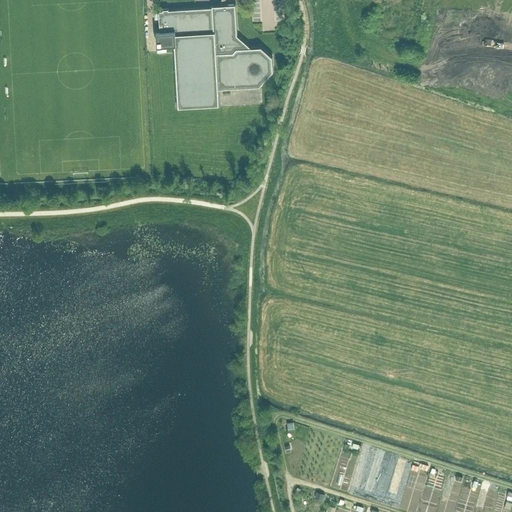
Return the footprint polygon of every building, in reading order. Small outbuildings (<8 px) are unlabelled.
[(382,0),(369,57),(395,63),(400,41),(416,45),(422,19),(426,19),(430,0),(382,0)] [(260,46),(250,47),(235,34),(235,19),(228,19),(228,5),(211,6),(211,7),(168,9),(168,8),(162,8),(162,10),(158,10),(159,31),(156,31),(156,45),(174,44),(178,106),(218,104),(217,88),(259,85),(272,70),(271,56),(260,46)] [(404,50),(398,70),(411,73),(417,53),(404,50)] [(381,504),(390,470),(384,468),(379,487),(377,487),(373,502),(381,504)] [(430,479),(442,481),(443,472),(431,470),(430,479)] [(449,493),(451,480),(444,479),(441,492),(449,493)] [(453,479),(446,511),(473,511),(478,483),(453,479)] [(319,494),(316,503),(323,505),(326,497),(319,494)]
